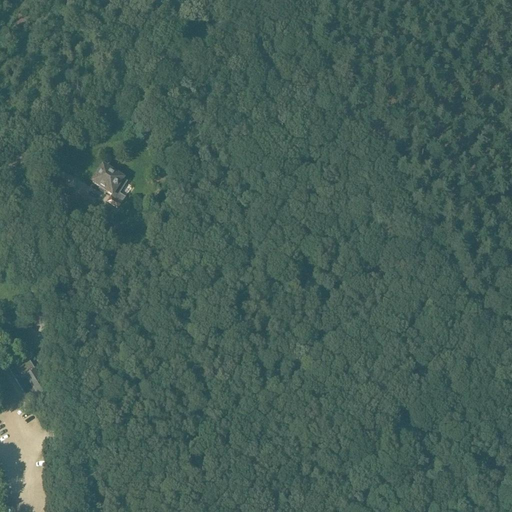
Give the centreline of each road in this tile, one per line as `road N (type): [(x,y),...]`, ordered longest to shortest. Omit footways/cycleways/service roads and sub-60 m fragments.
road 1 (unclassified): [(65,511),(32,152)]
road 2 (unclassified): [(32,152),(248,0)]
